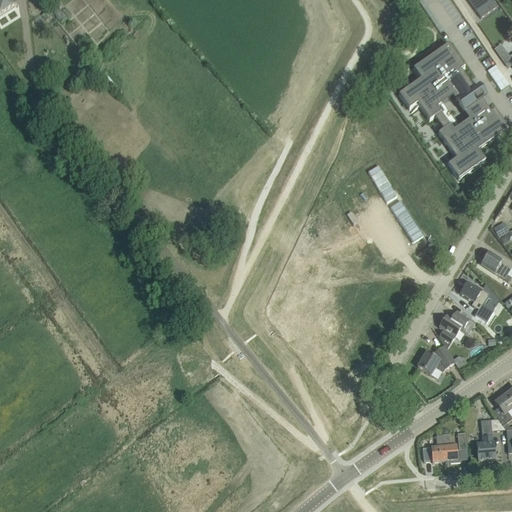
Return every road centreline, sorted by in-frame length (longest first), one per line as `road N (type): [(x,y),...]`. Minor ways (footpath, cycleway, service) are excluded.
road 1 (track): [(23,5),(38,87),(345,478)]
road 2 (residential): [(374,394),(511,171)]
road 3 (tertiary): [(304,511),(511,360)]
